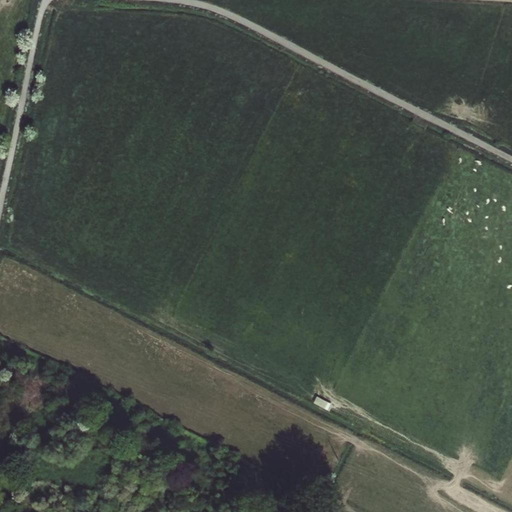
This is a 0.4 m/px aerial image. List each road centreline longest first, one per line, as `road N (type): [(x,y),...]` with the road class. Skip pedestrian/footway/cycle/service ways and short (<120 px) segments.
road 1 (track): [(511,160),(220,11),(177,0)]
road 2 (track): [(45,0),(0,205)]
